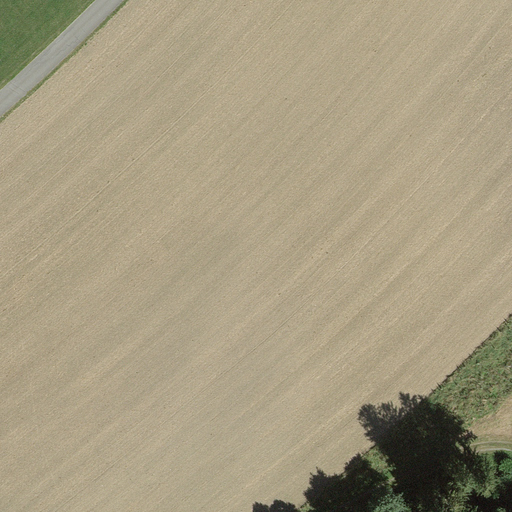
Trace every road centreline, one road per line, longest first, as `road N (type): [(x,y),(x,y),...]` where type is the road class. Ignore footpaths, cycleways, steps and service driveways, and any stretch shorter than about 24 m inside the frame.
road 1 (track): [(326,511),(485,447),(511,454)]
road 2 (unclassified): [(110,0),(0,110)]
